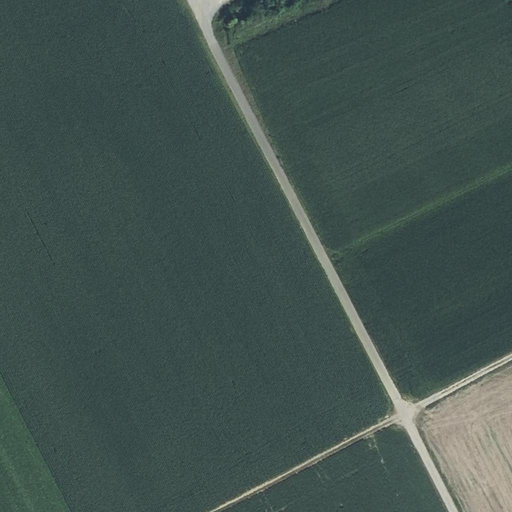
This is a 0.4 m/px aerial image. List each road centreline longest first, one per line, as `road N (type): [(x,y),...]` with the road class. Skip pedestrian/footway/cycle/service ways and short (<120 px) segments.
road 1 (unclassified): [(195,7),(404,414)]
road 2 (track): [(404,414),(216,511)]
road 3 (unclassified): [(511,357),(404,414)]
